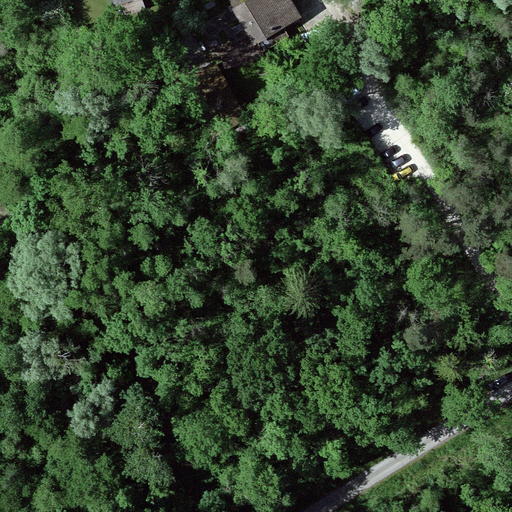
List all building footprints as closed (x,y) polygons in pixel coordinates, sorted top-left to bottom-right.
[(294,0),(233,0),(232,1),(257,44),(304,18),(294,0)] [(253,40),(219,48),(223,64),(257,55),(253,40)] [(320,48),(290,51),(291,64),(321,62),(320,48)] [(213,58),(180,77),(212,133),(245,114),(213,58)] [(267,58),(259,69),(275,81),(284,70),(267,58)]
